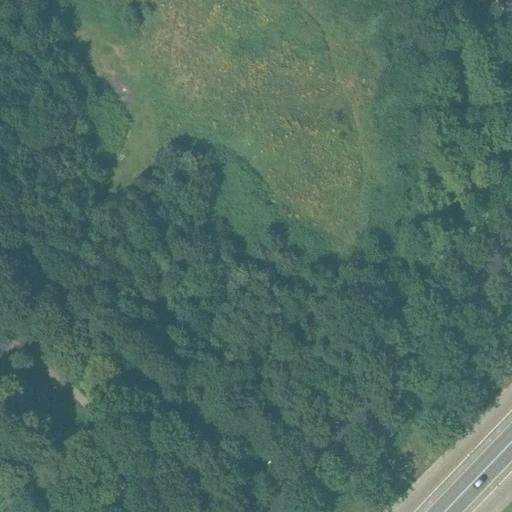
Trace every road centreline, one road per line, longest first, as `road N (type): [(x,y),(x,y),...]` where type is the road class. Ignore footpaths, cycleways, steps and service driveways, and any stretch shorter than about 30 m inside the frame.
road 1 (unclassified): [(274,511),(511,249)]
road 2 (track): [(67,41),(119,134),(111,158)]
